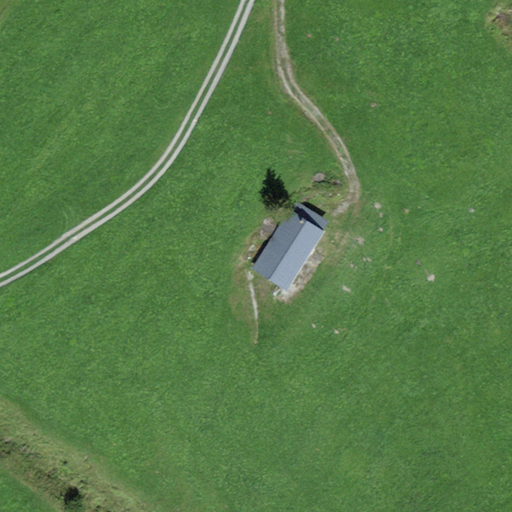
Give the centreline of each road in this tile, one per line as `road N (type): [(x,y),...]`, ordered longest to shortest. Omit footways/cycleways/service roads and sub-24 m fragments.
road 1 (track): [(0,280),(155,172),(248,0)]
road 2 (track): [(311,288),(348,232),(352,172),(336,135),(288,80),(279,0)]
